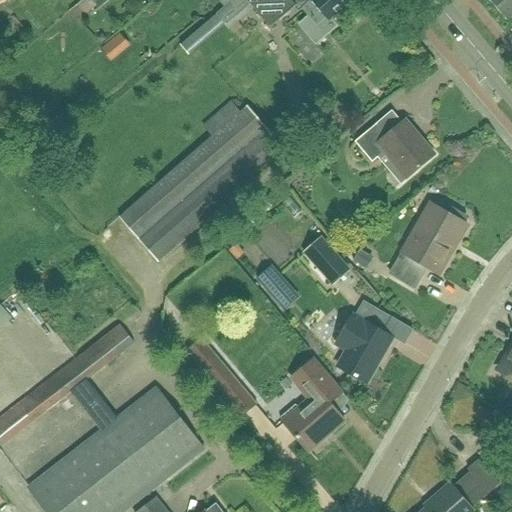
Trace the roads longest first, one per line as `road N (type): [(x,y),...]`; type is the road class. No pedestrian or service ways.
road 1 (unclassified): [(358,511),(511,262)]
road 2 (tertiary): [(511,91),(433,0)]
